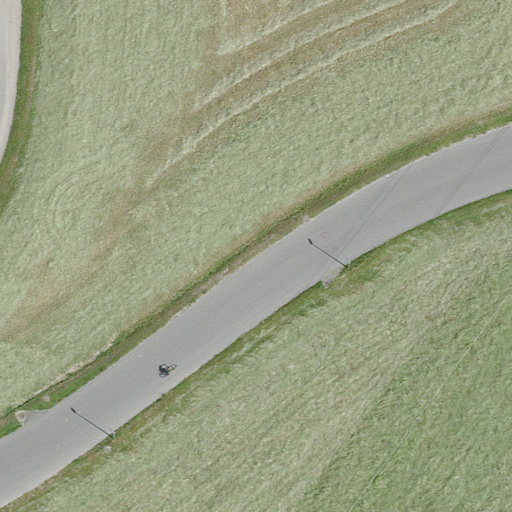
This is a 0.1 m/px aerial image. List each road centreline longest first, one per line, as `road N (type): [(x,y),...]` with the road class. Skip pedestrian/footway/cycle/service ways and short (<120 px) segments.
road 1 (unclassified): [(0,472),(276,275),(393,203),(511,156)]
road 2 (motorway): [(511,181),(39,511)]
road 3 (motorway): [(385,511),(511,415)]
